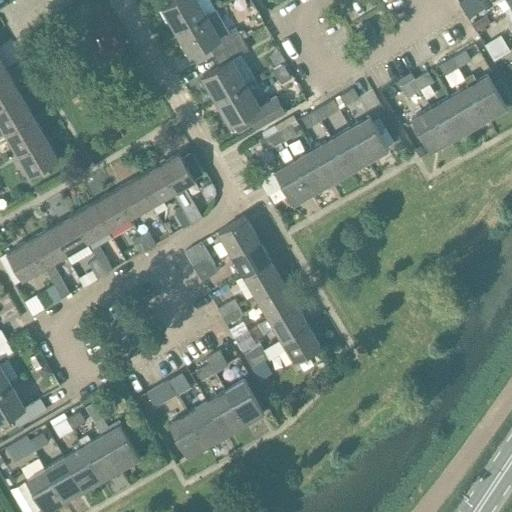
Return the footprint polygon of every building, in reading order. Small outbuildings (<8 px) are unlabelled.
[(175,0),(163,7),(177,31),(215,9),(209,0),(175,0)] [(464,10),(479,0),(462,0),(459,2),(464,10)] [(480,0),(479,0),(464,10),(469,18),(485,8),(480,0)] [(228,31),(215,9),(177,31),(190,55),(208,45),(214,55),(241,39),(235,27),(228,31)] [(493,20),(487,10),(471,20),(477,30),(493,20)] [(501,35),(485,44),(490,53),(506,42),(501,35)] [(247,49),(241,39),(214,55),(220,66),(203,76),(216,99),(253,78),(240,54),(247,49)] [(490,53),(494,60),(510,50),(506,42),(490,53)] [(452,57),(458,67),(471,59),(471,58),(480,53),(475,43),(452,57)] [(458,67),(452,57),(439,64),(445,75),(458,67)] [(0,103),(20,92),(7,70),(0,74),(0,103)] [(415,78),(421,89),(434,81),(428,71),(415,78)] [(469,85),(488,117),(507,106),(488,74),(469,85)] [(260,89),(253,78),(216,99),(230,123),(247,113),(256,129),(285,112),(276,96),(260,105),(253,94),(260,89)] [(421,89),(415,78),(402,86),(408,96),(421,89)] [(450,96),(469,128),(488,117),(469,85),(450,96)] [(353,87),(340,95),(345,105),(359,97),(353,87)] [(20,92),(0,103),(0,124),(4,131),(33,114),(20,92)] [(431,107),(450,139),(469,128),(450,96),(431,107)] [(315,109),(321,119),(334,112),(328,102),(315,109)] [(450,139),(431,107),(412,118),(431,150),(450,139)] [(315,109),(302,117),(308,127),(321,119),(315,109)] [(17,153),(46,136),(33,114),(4,131),(17,153)] [(350,127),(369,159),(388,148),(369,116),(350,127)] [(278,131),(284,141),(297,133),(291,123),(278,131)] [(350,170),(369,159),(350,127),(332,138),(350,170)] [(284,141),(278,131),(265,138),(270,148),(284,141)] [(46,136),(17,153),(29,175),(58,158),(46,136)] [(350,170),(332,138),(313,148),(331,181),(350,170)] [(425,143),(415,148),(420,157),(430,151),(425,143)] [(294,159),(288,148),(279,153),(285,164),(275,170),(293,202),(312,192),(294,159)] [(331,181),(313,148),(294,159),(312,192),(331,181)] [(189,150),(180,154),(193,175),(201,171),(189,150)] [(191,223),(199,218),(181,187),(195,179),(193,175),(180,154),(180,152),(158,165),(173,192),(184,210),(184,211),(191,223)] [(167,207),(162,198),(173,192),(158,165),(136,177),(152,204),(156,212),(167,207)] [(152,204),(136,177),(115,190),(130,217),(152,204)] [(130,217),(115,190),(93,202),(109,229),(130,217)] [(109,229),(93,202),(72,215),(87,241),(109,229)] [(191,223),(184,211),(176,215),(183,227),(191,223)] [(87,241),(72,215),(50,227),(66,254),(87,241)] [(245,215),(218,231),(231,253),(258,237),(245,215)] [(70,293),(63,281),(52,262),(66,254),(50,227),(29,240),(44,266),(55,285),(62,297),(70,293)] [(148,248),(156,243),(149,231),(141,236),(148,248)] [(133,240),(140,252),(148,248),(141,236),(133,240)] [(244,275),(270,259),(258,237),(231,253),(244,275)] [(7,252),(7,253),(0,256),(0,257),(15,283),(44,266),(29,240),(7,252)] [(198,273),(214,263),(209,255),(193,265),(198,273)] [(98,260),(105,272),(113,268),(106,256),(98,260)] [(270,259),(244,275),(256,296),(283,280),(270,259)] [(105,272),(98,260),(90,265),(97,277),(105,272)] [(214,263),(198,273),(202,280),(219,271),(214,263)] [(283,280),(256,296),(269,317),(296,301),(283,280)] [(62,297),(55,285),(47,290),(54,302),(62,297)] [(234,298),(218,308),(223,316),(239,306),(234,298)] [(266,334),(275,328),(281,339),(309,323),(296,301),(269,317),(260,323),(266,334)] [(239,306),(223,316),(227,324),(244,314),(239,306)] [(234,337),(235,337),(244,331),(248,329),(243,321),(230,329),(234,337)] [(270,359),(287,349),(294,361),(321,345),(309,323),(281,339),(264,349),(270,359)] [(7,340),(0,343),(0,389),(10,384),(0,366),(0,358),(13,351),(7,340)] [(247,359),(264,350),(259,341),(243,351),(247,359)] [(209,362),(215,372),(228,365),(219,349),(206,357),(209,362)] [(40,350),(28,357),(35,369),(47,362),(40,350)] [(264,350),(247,359),(252,367),(269,357),(264,350)] [(319,358),(317,364),(322,370),(331,364),(325,355),(319,358)] [(209,362),(196,370),(202,380),(215,372),(209,362)] [(172,383),(178,394),(191,386),(185,376),(172,383)] [(226,390),(244,422),(264,411),(245,379),(226,390)] [(178,394),(172,383),(159,391),(165,401),(178,394)] [(10,384),(0,389),(0,421),(12,414),(19,425),(47,409),(40,397),(24,407),(10,384)] [(207,401),(226,433),(244,422),(226,390),(207,401)] [(188,412),(207,444),(226,433),(207,401),(188,412)] [(86,408),(102,435),(120,467),(140,456),(118,419),(108,425),(103,417),(101,418),(93,403),(86,408)] [(67,418),(73,428),(86,420),(80,410),(67,418)] [(207,444),(188,412),(169,423),(188,455),(207,444)] [(73,428),(67,418),(53,425),(59,436),(73,428)] [(43,432),(30,439),(29,439),(35,450),(49,442),(43,432)] [(15,462),(35,450),(29,439),(30,439),(28,435),(7,448),(15,462)] [(120,467),(102,435),(83,446),(102,478),(120,467)] [(102,478),(83,446),(64,457),(83,489),(102,478)] [(83,489),(64,457),(46,467),(64,500),(83,489)] [(64,500),(46,467),(26,479),(45,511),(64,500)]
